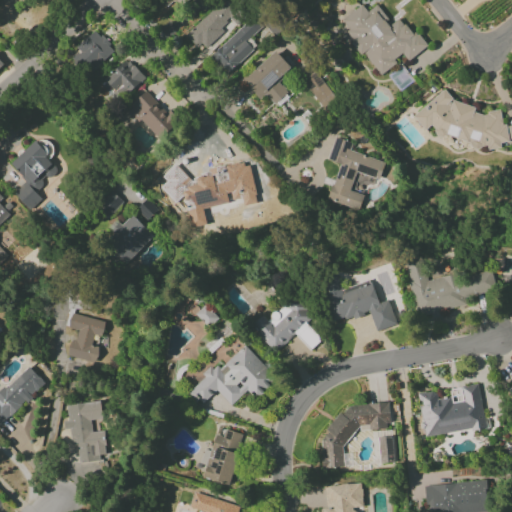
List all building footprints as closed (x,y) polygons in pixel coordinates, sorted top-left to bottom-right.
[(187,34),(203,51),(223,31),(220,28),(229,19),(234,24),(239,19),(221,1),(187,34)] [(377,75),(404,56),(407,61),(425,49),(402,16),(390,24),(376,5),(367,12),(362,5),(341,19),(349,30),(346,32),(377,75)] [(209,57),(226,75),(253,50),(245,42),(262,26),(253,16),(209,57)] [(81,53),(77,57),(92,72),(114,51),(93,30),(76,48),(81,53)] [(263,93),(274,104),(287,92),(277,81),(291,67),(274,50),(242,81),(258,97),(263,93)] [(129,93),(145,78),(126,59),(104,80),(114,90),(120,85),(129,93)] [(336,99),(314,71),(301,81),(323,109),(336,99)] [(499,109),(487,112),(484,115),(475,113),(473,106),(454,102),(444,90),(413,115),(412,123),(418,130),(433,126),(436,138),(444,136),(466,141),(474,150),(486,147),(489,151),(500,148),(501,144),(509,142),(505,127),(502,123),(499,109)] [(125,110),(138,123),(140,121),(158,140),(174,125),(143,93),(125,110)] [(327,201),(358,210),(363,195),(352,191),(355,182),(372,187),(375,178),(379,179),(384,162),(350,151),(352,143),(334,137),(327,160),(338,164),(327,201)] [(10,163),(26,182),(18,188),(34,206),(41,199),(35,192),(43,184),(42,183),(58,169),(34,142),(10,163)] [(123,202),(111,191),(95,208),(107,219),(123,202)] [(0,223),(10,213),(0,204),(0,223)] [(153,237),(132,214),(121,225),(116,220),(108,228),(113,234),(106,241),(126,263),(153,237)] [(426,281),(422,261),(406,264),(416,319),(437,315),(436,307),(495,297),(490,270),(426,281)] [(370,281),(341,290),(337,277),(318,283),(331,324),(369,312),(375,331),(396,325),(388,300),(377,303),(370,281)] [(275,353),(294,334),(309,350),(320,339),(304,323),(312,315),(293,295),(267,320),(262,315),(250,327),(275,353)] [(195,315),(209,327),(218,316),(205,304),(195,315)] [(94,363),(100,340),(100,341),(105,322),(71,313),(67,328),(73,330),(67,356),(94,363)] [(276,380),(244,345),(217,371),(213,367),(185,393),(198,407),(216,391),(230,406),(248,390),(255,398),(276,380)] [(0,390),(0,425),(44,383),(26,364),(0,390)] [(424,438),(485,427),(477,384),(460,387),(462,401),(452,402),(451,396),(436,399),(435,391),(416,394),(424,438)] [(64,405),(67,429),(69,429),(71,445),(76,444),(78,461),(107,458),(103,431),(92,432),(90,420),(102,419),(100,401),(64,405)] [(322,468),(343,467),(342,448),(360,424),(368,424),(368,430),(386,429),(390,423),(389,403),(346,405),(320,439),(322,468)] [(202,478),(229,486),(244,435),(224,429),(222,436),(213,434),(204,464),(206,464),(202,478)] [(424,485),(426,511),(483,511),(487,511),(485,481),(424,485)] [(354,511),(354,508),(363,507),(361,483),(324,486),(326,508),(322,508),(322,511),(354,511)] [(234,511),(237,505),(194,492),(189,507),(205,511),(234,511)]
